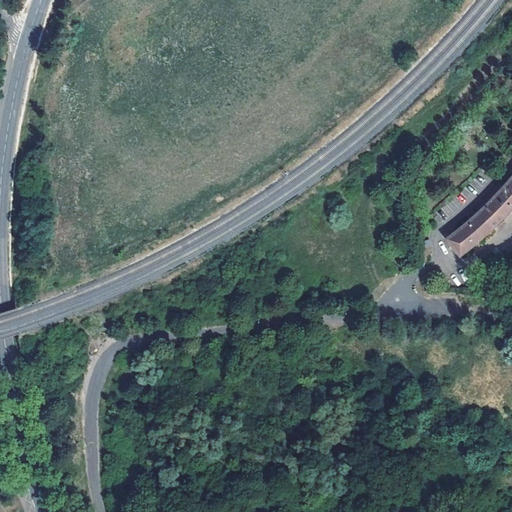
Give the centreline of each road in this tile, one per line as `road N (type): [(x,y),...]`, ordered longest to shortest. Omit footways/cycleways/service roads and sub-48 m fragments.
road 1 (unclassified): [(102,511),(91,402),(95,376),(114,349),(142,338),(454,302)]
road 2 (tertiary): [(45,511),(9,381),(0,294)]
road 3 (tertiary): [(0,191),(24,47)]
